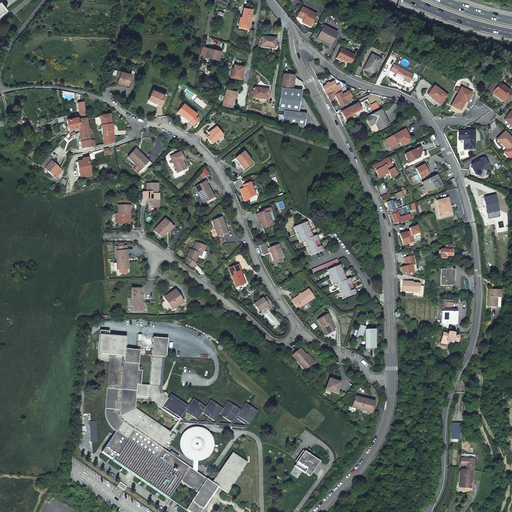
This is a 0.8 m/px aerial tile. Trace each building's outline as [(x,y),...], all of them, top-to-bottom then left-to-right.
[(0,0),(0,1),(6,9),(16,0),(0,0)] [(240,17),(238,28),(249,30),(251,15),(250,15),(251,10),(243,8),(242,17),(240,17)] [(315,16),(301,9),(296,18),(303,21),(301,24),(309,27),(315,16)] [(335,34),(322,27),(316,40),(329,46),(335,34)] [(261,37),(260,47),(271,48),(274,49),(275,45),(276,39),(261,37)] [(207,48),(205,57),(218,60),(220,51),(207,48)] [(354,57),(340,50),(335,59),(349,66),(354,57)] [(371,75),(376,65),(377,66),(380,60),(370,56),(363,70),(371,75)] [(232,68),(230,77),(240,79),(243,66),(234,65),(233,68),(232,68)] [(404,81),(409,83),(413,75),(412,75),(393,65),(389,71),(395,74),(394,77),(403,82),(404,81)] [(127,86),(131,74),(120,71),(118,71),(116,76),(118,77),(117,83),(122,84),(127,86)] [(283,75),(281,88),(292,90),(292,88),(294,76),(283,75)] [(333,81),(322,87),(326,95),(336,90),(342,87),(340,83),(335,86),(333,81)] [(493,92),(504,101),(511,92),(499,84),(494,81),(488,88),(493,92)] [(427,95),(439,104),(446,96),(434,86),(427,95)] [(253,88),(252,98),(267,100),(268,90),(253,88)] [(281,88),(278,111),(283,111),(298,113),(301,91),(292,90),(281,88)] [(460,88),(451,105),(460,110),(465,101),(467,103),(471,94),(460,88)] [(222,106),(231,108),(233,99),(235,99),(236,91),(226,89),(222,106)] [(148,99),(161,105),(165,96),(162,94),(152,91),(152,90),(148,99)] [(352,99),(348,91),(341,94),(340,92),(338,93),(336,90),(326,95),(328,98),(335,95),(340,105),(352,99)] [(177,112),(190,122),(189,123),(193,125),(197,120),(194,117),(197,114),(183,104),(177,112)] [(352,117),(351,114),(359,110),(356,104),(340,112),(345,121),(352,117)] [(380,110),(364,118),(369,126),(375,123),(378,130),(388,125),(380,110)] [(283,111),(282,123),(304,126),(306,114),(298,113),(283,111)] [(100,121),(102,134),(112,132),(111,124),(109,115),(99,117),(100,121)] [(77,121),(78,129),(87,127),(86,119),(79,120),(77,121)] [(66,121),(68,131),(78,129),(77,121),(77,120),(66,121)] [(80,142),(90,140),(89,134),(88,131),(87,127),(78,129),(79,133),(80,138),(80,142)] [(212,144),(222,136),(216,128),(208,133),(210,135),(207,138),(212,144)] [(404,130),(385,139),(389,148),(399,143),(400,144),(408,140),(406,137),(407,136),(404,130)] [(103,141),(104,145),(114,143),(112,132),(102,134),(103,141)] [(507,149),(503,153),(510,159),(511,157),(511,139),(505,132),(497,140),(507,149)] [(465,141),(465,150),(473,150),(473,133),(458,133),(457,141),(465,141)] [(81,147),(81,149),(86,148),(91,147),(90,141),(90,140),(80,142),(81,147)] [(413,159),(416,157),(418,158),(421,152),(419,148),(404,155),(408,163),(414,160),(413,159)] [(127,157),(141,170),(147,163),(141,157),(142,156),(139,153),(137,151),(135,149),(127,157)] [(170,157),(177,173),(186,169),(182,160),(183,160),(180,152),(170,157)] [(251,159),(245,152),(243,153),(249,161),(251,159)] [(149,161),(140,153),(139,153),(142,156),(141,157),(147,163),(149,161)] [(235,159),(244,170),(252,164),(249,161),(243,153),(242,153),(235,159)] [(44,169),(51,161),(52,160),(48,156),(40,166),(44,169)] [(78,169),(80,178),(91,176),(87,158),(82,159),(82,161),(76,162),(77,170),(78,169)] [(379,169),(377,170),(375,171),(378,178),(388,173),(387,172),(393,169),(389,161),(388,162),(386,158),(374,164),(376,168),(379,167),(379,169)] [(482,159),(475,163),(475,164),(473,165),(471,166),(470,170),(473,176),(479,178),(480,171),(485,172),(490,170),(484,160),(482,159)] [(44,169),(52,176),(59,168),(51,161),(44,169)] [(415,169),(420,178),(427,174),(423,165),(415,169)] [(59,168),(52,176),(55,179),(62,171),(59,168)] [(441,180),(447,177),(443,171),(438,174),(441,180)] [(441,180),(438,174),(421,182),(423,186),(419,188),(423,194),(432,189),(432,191),(440,187),(437,182),(441,180)] [(447,179),(451,189),(455,187),(452,177),(447,179)] [(209,189),(205,181),(194,187),(203,203),(212,198),(208,190),(209,189)] [(240,190),(245,201),(248,200),(248,199),(248,198),(254,195),(250,183),(244,185),(245,188),(243,188),(240,190)] [(146,184),(146,191),(142,192),(143,199),(149,199),(149,202),(153,207),(158,207),(158,194),(157,194),(157,184),(146,184)] [(215,199),(210,188),(209,189),(208,190),(212,198),(203,203),(204,205),(215,199)] [(396,200),(401,197),(401,195),(405,193),(403,190),(394,194),(396,200)] [(483,198),(487,215),(499,212),(496,195),(483,198)] [(436,201),(440,217),(450,215),(446,199),(436,201)] [(390,211),(395,209),(398,208),(397,206),(401,205),(400,201),(396,202),(396,200),(393,201),(392,200),(387,202),(390,211)] [(117,206),(117,215),(119,215),(119,223),(128,223),(129,206),(117,206)] [(400,216),(398,210),(391,213),(395,223),(412,219),(410,213),(400,216)] [(268,214),(267,213),(263,214),(263,212),(262,212),(255,215),(257,219),(258,219),(259,221),(262,228),(270,225),(269,222),(270,222),(268,214)] [(212,221),(218,236),(226,233),(223,225),(224,225),(221,217),(212,221)] [(164,219),(154,230),(161,237),(166,232),(167,231),(168,231),(170,230),(173,228),(164,219)] [(309,230),(306,222),(293,227),(296,235),(309,230)] [(413,235),(417,234),(414,227),(408,229),(409,232),(399,235),(402,245),(415,241),(413,235)] [(296,235),(300,242),(303,241),(312,237),(309,230),(296,235)] [(303,241),(306,248),(319,243),(316,235),(312,237),(303,241)] [(195,264),(198,255),(198,253),(201,254),(204,246),(195,243),(192,251),(189,250),(186,257),(183,261),(193,269),(196,265),(195,264)] [(306,248),(310,256),(322,251),(319,243),(306,248)] [(269,252),(273,260),(282,257),(277,245),(267,249),(269,253),(269,252)] [(440,257),(447,258),(447,255),(451,256),(451,246),(444,246),(444,248),(443,248),(443,249),(440,250),(440,257)] [(127,260),(126,251),(116,251),(117,270),(126,269),(125,260),(127,260)] [(403,259),(405,266),(404,267),(403,265),(399,266),(401,273),(405,272),(405,274),(413,272),(411,265),(410,261),(412,261),(411,257),(403,259)] [(312,269),(315,275),(327,270),(339,265),(337,259),(312,269)] [(229,268),(236,287),(244,283),(240,274),(241,273),(238,265),(229,268)] [(327,270),(330,278),(342,273),(339,265),(327,270)] [(440,269),(440,285),(452,285),(452,269),(440,269)] [(330,278),(333,286),(337,284),(345,280),(342,273),(330,278)] [(337,284),(340,291),(352,286),(349,278),(345,280),(337,284)] [(401,291),(418,292),(419,286),(417,284),(410,283),(410,282),(402,282),(401,291)] [(340,291),(343,299),(356,294),(352,286),(340,291)] [(132,298),(133,306),(135,306),(135,312),(143,311),(143,303),(142,303),(141,296),(140,288),(136,289),(131,289),(131,299),(132,298)] [(297,309),(313,298),(307,289),(291,300),(297,309)] [(180,298),(174,290),(164,297),(172,310),(181,304),(178,300),(180,298)] [(496,309),(496,299),(500,300),(501,292),(488,291),(487,308),(496,309)] [(259,311),(267,306),(267,307),(271,304),(266,297),(263,299),(262,298),(254,304),(259,311)] [(442,301),(441,311),(451,311),(452,302),(442,301)] [(451,311),(441,311),(441,322),(442,322),(448,323),(455,324),(456,312),(451,311)] [(317,320),(326,335),(329,333),(329,331),(333,329),(329,322),(330,322),(326,315),(317,320)] [(356,337),(361,338),(364,328),(360,326),(356,337)] [(365,331),(366,349),(374,348),(374,330),(365,331)] [(454,343),(459,344),(460,338),(461,338),(460,343),(467,344),(469,334),(461,332),(460,337),(453,335),(454,334),(452,333),(451,333),(446,332),(447,331),(441,330),(439,343),(448,344),(448,342),(450,342),(450,340),(455,341),(454,343)] [(111,427),(112,428),(116,431),(102,452),(188,511),(205,511),(201,509),(217,487),(226,492),(246,463),(238,457),(232,453),(212,483),(196,472),(192,469),(177,459),(178,457),(170,451),(169,453),(162,448),(163,446),(166,442),(169,444),(175,436),(178,432),(175,430),(179,423),(245,428),(248,424),(257,411),(245,403),(239,410),(227,402),(222,409),(210,400),(205,407),(193,399),(188,406),(171,394),(168,399),(166,398),(167,397),(167,395),(166,394),(165,393),(163,393),(162,393),(162,392),(161,391),(161,389),(161,387),(161,386),(161,385),(163,357),(166,357),(167,339),(152,338),(149,386),(141,385),(142,371),(141,371),(141,368),(138,368),(139,351),(124,349),(125,337),(109,336),(109,331),(99,331),(99,342),(98,350),(98,361),(109,362),(105,409),(105,415),(106,415),(106,416),(106,418),(107,420),(107,422),(109,424),(109,425),(110,426),(111,426),(111,427)] [(292,355),(300,365),(308,367),(313,362),(307,355),(306,356),(305,355),(299,349),(292,355)] [(331,392),(335,393),(339,384),(328,380),(325,388),(331,390),(331,392)] [(352,407),(362,410),(362,409),(371,412),(374,403),(355,397),(352,407)] [(460,439),(461,424),(453,423),(452,438),(460,439)] [(187,454),(190,457),(193,458),(195,458),(197,458),(199,458),(204,456),(207,453),(209,449),(210,445),(210,440),(208,436),(205,433),(201,431),(196,430),(192,431),(188,433),(185,437),(183,441),(183,446),(184,450),(187,454)] [(305,450),(295,466),(310,478),(321,462),(305,450)] [(461,455),(460,465),(466,466),(465,471),(472,472),(472,467),(473,461),(471,460),(471,458),(466,457),(466,460),(463,459),(464,455),(461,455)] [(470,487),(471,475),(472,472),(468,472),(461,471),(460,486),(470,487)] [(126,487),(120,482),(116,486),(123,491),(126,487)]
